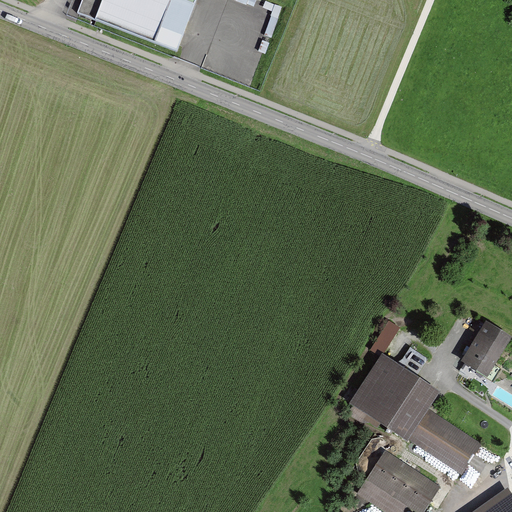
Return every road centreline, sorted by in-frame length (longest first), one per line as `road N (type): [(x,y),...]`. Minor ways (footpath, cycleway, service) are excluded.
road 1 (tertiary): [(367,155),(0,9)]
road 2 (residential): [(367,155),(430,0)]
road 3 (tertiary): [(511,218),(367,155)]
